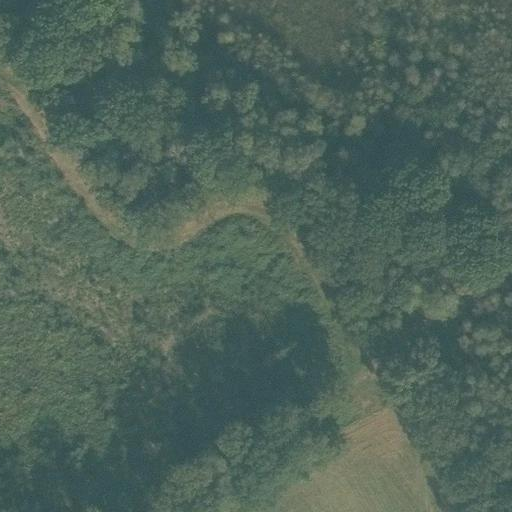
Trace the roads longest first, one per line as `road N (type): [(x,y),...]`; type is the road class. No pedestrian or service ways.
road 1 (track): [(382,365),(276,180),(238,177),(133,245),(0,61)]
road 2 (track): [(511,276),(461,297),(429,335),(153,511)]
